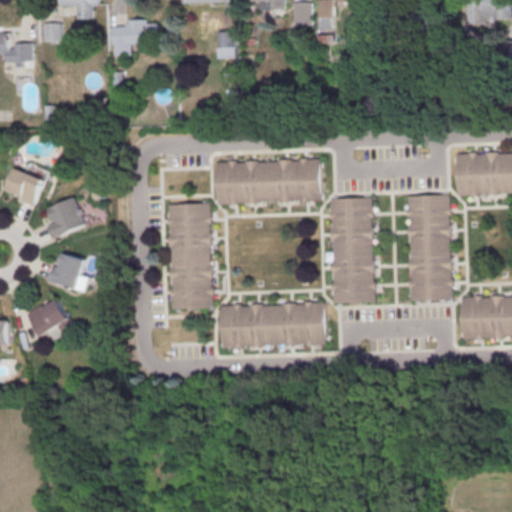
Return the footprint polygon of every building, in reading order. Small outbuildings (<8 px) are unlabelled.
[(64,0),(101,0),(102,7),(95,7),(95,20),(81,20),(80,7),(64,7),(64,0)] [(249,0),(286,0),(287,12),(274,12),(273,3),(249,4),(249,0)] [(320,0),(320,28),(336,28),(335,0),(320,0)] [(469,0),(494,0),(495,21),(469,21),(469,0)] [(295,19),(312,19),(312,1),(295,1),(295,19)] [(116,29),(131,29),(131,23),(150,22),(150,26),(160,26),(161,46),(135,47),(135,57),(117,58),(116,29)] [(46,24),(63,24),(64,42),(47,43),(46,24)] [(238,57),(238,31),(220,31),(220,57),(238,57)] [(0,32),(11,32),(11,47),(17,47),(16,43),(33,42),(34,60),(8,61),(7,52),(0,52),(0,32)] [(511,192),(460,194),(458,154),(471,154),(471,152),(478,152),(478,154),(487,153),(487,152),(500,152),(500,153),(511,152),(511,192)] [(321,157),(323,199),(219,203),(217,163),(230,162),(230,161),(237,160),(237,162),(246,162),(246,161),(259,160),(259,161),(279,160),(279,159),(292,158),(293,160),(301,159),(301,158),(321,157)] [(47,176),(37,204),(22,199),(23,196),(18,194),(19,191),(10,188),(19,165),(47,176)] [(409,195),(450,193),(454,298),(412,299),(412,287),(411,286),(411,279),(412,279),(412,270),(411,270),(411,257),(412,257),(411,237),(410,237),(410,223),(411,223),(410,215),(409,215),(409,207),(409,195)] [(76,196),(88,225),(56,239),(50,225),(57,222),(50,207),(76,196)] [(331,198),(372,197),(376,301),(335,302),(335,290),(334,290),(333,282),(335,282),(335,273),(334,273),(334,260),(334,240),(333,240),(332,227),(333,226),(333,218),(332,218),(332,210),(331,198)] [(170,204),(211,202),(215,307),(174,308),(173,296),(172,295),(172,288),(173,288),(173,279),(172,279),(172,266),(173,266),(172,246),(171,246),(171,232),(172,232),(172,224),(170,224),(170,216),(170,204)] [(66,251),(88,258),(79,289),(51,280),(55,265),(61,267),(66,251)] [(511,335),(494,336),(494,335),(484,335),(484,337),(464,338),(462,297),(475,297),(475,295),(482,295),(483,297),(491,296),(491,295),(505,295),(505,296),(511,295),(511,335)] [(31,313),(45,335),(62,324),(67,333),(79,325),(62,297),(47,306),(46,304),(31,313)] [(326,300),(328,342),(224,346),(222,306),(235,305),(235,304),(242,303),(242,305),(251,305),(251,304),(264,303),(264,304),(284,303),(284,302),(298,302),(298,303),(306,302),(306,301),(326,300)] [(0,343),(11,343),(10,320),(0,320),(0,343)]
